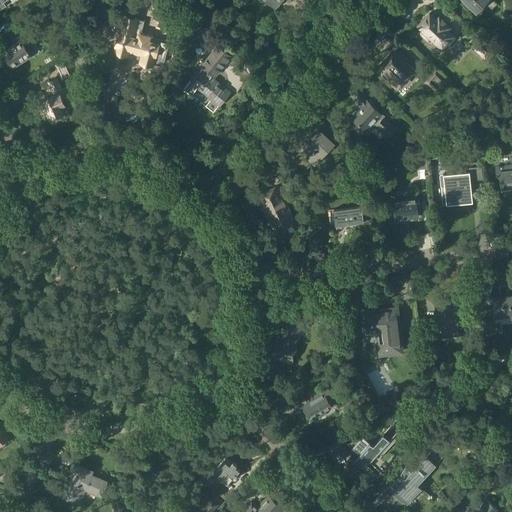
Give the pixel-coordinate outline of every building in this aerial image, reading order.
[(464,0),(476,11),(485,2),(492,8),(497,3),(493,0),(464,0)] [(180,28),(192,40),(210,21),(198,9),(180,28)] [(430,10),(416,25),(442,49),(456,35),(430,10)] [(131,53),(143,56),(141,62),(152,65),(153,63),(159,65),(165,62),(170,42),(148,36),(149,33),(147,29),(143,28),(145,22),(143,20),(129,17),(125,20),(121,34),(119,34),(117,45),(118,45),(117,49),(119,53),(128,55),(131,53)] [(15,45),(4,52),(13,66),(38,50),(23,27),(15,32),(21,40),(14,45),(15,45)] [(484,58),(492,50),(480,39),(472,48),(484,58)] [(184,88),(192,95),(198,87),(220,105),(230,92),(211,77),(213,75),(215,77),(232,56),(218,44),(202,65),(204,67),(202,69),(200,67),(189,80),(190,81),(184,88)] [(86,50),(85,48),(74,50),(78,69),(84,68),(85,69),(92,68),(88,50),(86,50)] [(393,49),(377,65),(383,71),(380,74),(395,89),(415,68),(397,50),(395,52),(393,49)] [(73,75),(66,59),(56,64),(63,79),(73,75)] [(426,81),(438,94),(449,83),(437,70),(426,81)] [(55,94),(43,99),(52,118),(64,113),(62,108),(66,107),(62,98),(66,96),(58,78),(49,81),(55,94)] [(353,117),(367,131),(374,124),(389,138),(398,128),(383,113),(382,114),(367,101),(360,88),(354,92),(363,107),(353,117)] [(314,136),(314,137),(301,152),(315,165),(335,145),(319,130),(314,136)] [(497,179),(501,178),(502,188),(511,187),(511,163),(504,165),(504,166),(499,166),(499,165),(495,166),(497,179)] [(470,171),(443,174),(447,204),(456,203),(456,202),(459,202),(460,203),(473,202),(471,180),(484,179),(482,166),(469,167),(470,171)] [(284,209),(274,188),(258,195),(275,231),(295,222),(288,208),(284,209)] [(394,199),(396,218),(418,216),(416,196),(394,199)] [(334,209),(328,210),(330,225),(364,221),(363,214),(365,214),(364,201),(358,202),(358,206),(334,209)] [(511,296),(494,298),(496,316),(511,314),(511,296)] [(457,312),(456,302),(436,304),(439,336),(459,334),(460,335),(465,335),(462,311),(457,312)] [(479,322),(492,320),(491,307),(477,309),(479,322)] [(367,312),(369,336),(375,335),(377,356),(401,353),(397,309),(367,312)] [(282,341),(277,339),(271,356),(292,363),(298,346),(296,345),(305,321),(291,316),(282,341)] [(304,405),(311,417),(309,417),(310,419),(314,417),(313,416),(318,413),(319,416),(327,412),(326,410),(333,406),(328,397),(333,395),(329,387),(314,395),(316,398),(304,405)] [(0,445),(9,435),(0,427),(0,445)] [(348,443),(359,453),(354,459),(362,466),(367,460),(369,463),(376,455),(379,458),(401,434),(397,431),(390,439),(384,434),(374,445),(363,435),(348,443)] [(389,485),(387,485),(388,486),(389,485),(391,484),(392,483),(394,482),(395,481),(396,480),(397,478),(401,482),(391,493),(401,502),(400,502),(409,510),(426,492),(433,499),(433,498),(418,484),(443,457),(442,456),(437,461),(428,453),(411,471),(405,465),(405,467),(404,468),(403,469),(403,471),(402,472),(401,473),(400,474),(399,476),(398,477),(397,478),(396,479),(395,480),(394,481),(393,482),(391,483),(390,484),(389,485)] [(218,480),(220,479),(227,485),(233,478),(234,478),(234,479),(235,479),(236,478),(237,478),(237,477),(238,476),(237,475),(237,474),(240,470),(236,466),(237,465),(233,461),(232,463),(225,457),(209,475),(213,479),(215,480),(218,480)] [(67,489),(65,489),(62,496),(81,504),(86,491),(100,497),(107,481),(91,475),(93,471),(75,464),(71,475),(73,475),(67,489)] [(279,511),(283,508),(269,496),(259,507),(252,501),(241,511),(235,511),(230,508),(226,511),(279,511)] [(198,511),(211,511),(218,504),(211,498),(198,511)] [(497,511),(496,510),(497,509),(488,501),(487,503),(485,501),(478,509),(480,511),(478,511),(497,511)]
